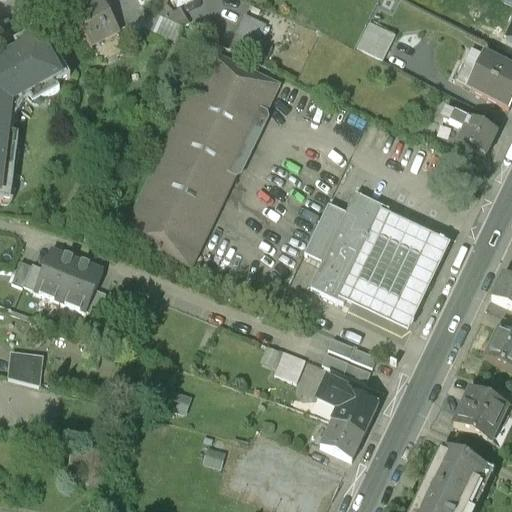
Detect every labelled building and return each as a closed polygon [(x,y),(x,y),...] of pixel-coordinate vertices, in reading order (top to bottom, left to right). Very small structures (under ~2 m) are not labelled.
[(123,0),(113,6),(125,30),(132,26),(147,19),(141,9),(136,0),(123,0)] [(136,0),(141,9),(158,0),(136,0)] [(106,9),(103,3),(75,17),(91,49),(108,40),(109,43),(121,37),(119,33),(125,30),(113,6),(106,9)] [(196,21),(197,20),(184,8),(164,20),(183,29),(191,24),(194,28),(198,25),(196,21)] [(135,33),(144,28),(176,44),(183,29),(164,20),(141,9),(147,19),(132,26),(135,33)] [(265,26),(244,18),(228,51),(248,61),(265,26)] [(356,49),(383,60),(393,33),(366,22),(356,49)] [(511,25),(501,48),(511,53),(511,25)] [(0,205),(4,206),(6,194),(12,195),(15,175),(8,174),(9,164),(6,164),(7,157),(17,158),(19,139),(13,139),(15,122),(22,113),(26,106),(41,97),(44,102),(60,93),(57,88),(70,80),(45,34),(0,59),(0,205)] [(264,126),(260,120),(261,118),(263,119),(264,116),(262,116),(264,112),(265,113),(277,89),(208,56),(121,238),(175,264),(181,250),(197,257),(245,156),(243,155),(249,143),(251,144),(252,142),(250,141),(251,139),(258,139),(264,126)] [(511,100),(511,68),(486,56),(477,73),(459,64),(450,82),(508,110),(511,100)] [(448,110),(444,119),(463,128),(467,119),(448,110)] [(496,133),(467,119),(463,128),(455,144),(462,147),(485,158),(496,133)] [(485,158),(462,147),(457,158),(480,168),(485,158)] [(8,174),(15,175),(17,158),(7,157),(6,164),(9,164),(8,174)] [(322,265),(309,290),(342,306),(388,212),(355,196),(345,216),(328,208),(304,256),(322,265)] [(380,213),(338,301),(374,319),(405,334),(448,244),(415,229),(380,213)] [(42,272),(33,294),(32,298),(59,308),(76,262),(50,252),(42,272)] [(103,273),(76,262),(59,308),(86,318),(87,316),(95,294),(103,273)] [(20,266),(11,288),(22,293),(23,290),(31,270),(20,266)] [(31,270),(23,290),(33,294),(42,272),(32,268),(31,270)] [(511,279),(502,275),(490,300),(511,310),(511,279)] [(95,294),(87,316),(97,320),(106,298),(95,294)] [(484,360),(511,372),(511,335),(498,329),(484,360)] [(331,341),(327,352),(371,370),(376,359),(331,341)] [(303,363),(282,354),(273,377),(295,385),(303,363)] [(10,355),(7,383),(38,391),(42,359),(10,355)] [(320,368),(365,386),(370,375),(325,357),(320,368)] [(344,393),(346,394),(347,392),(325,382),(316,403),(336,412),(344,393)] [(506,406),(468,389),(463,400),(464,401),(453,425),(487,441),(496,421),(498,422),(506,406)] [(331,425),(363,438),(377,408),(346,394),(344,393),(336,412),(330,424),(331,425)] [(351,463),(363,438),(331,425),(320,448),(351,463)] [(410,511),(465,511),(486,468),(441,447),(410,511)] [(224,456),(208,451),(203,467),(220,472),(224,456)]
